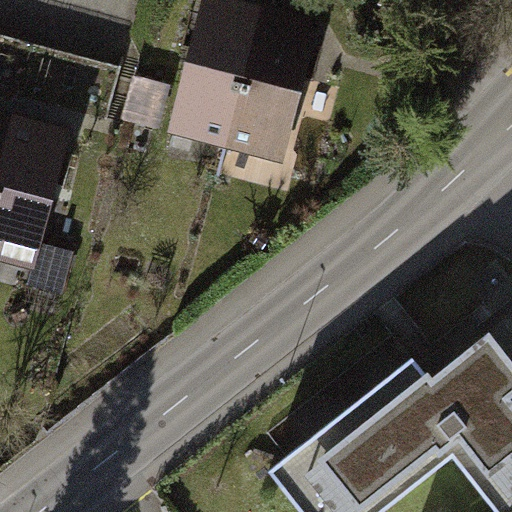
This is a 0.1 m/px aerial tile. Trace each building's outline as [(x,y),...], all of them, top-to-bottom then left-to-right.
[(266,5),(246,0),(204,0),(171,134),(230,149),(266,5)] [(330,21),(266,5),(230,149),(294,165),(330,21)] [(0,170),(13,123),(0,119),(0,170)] [(68,138),(13,123),(0,170),(0,253),(34,263),(68,138)] [(511,511),(511,349),(473,300),(263,463),(300,511),(366,511),(444,452),(490,511),(511,511)]
